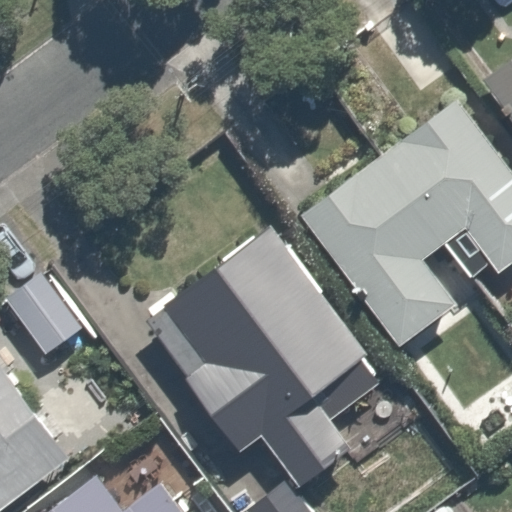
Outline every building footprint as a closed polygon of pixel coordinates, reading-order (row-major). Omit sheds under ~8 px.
[(511,60),(487,80),(511,112),(511,60)] [(511,170),(459,89),(295,195),(388,340),(455,297),(424,250),(468,222),(494,261),(511,249),(511,170)] [(206,353),(185,369),(239,443),(262,426),(303,483),(361,440),(338,407),(387,372),(274,215),(164,294),(206,353)] [(45,270),(8,300),(46,346),(83,316),(45,270)] [(0,361),(0,505),(64,453),(22,403),(29,397),(0,361)] [(100,471),(37,511),(190,511),(165,473),(121,502),(100,471)] [(290,511),(276,494),(254,511),(290,511)]
